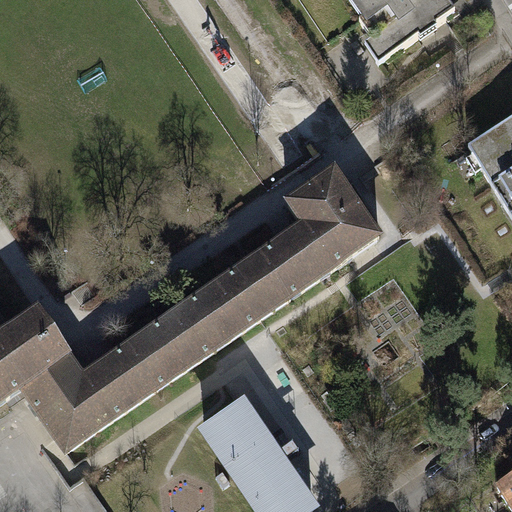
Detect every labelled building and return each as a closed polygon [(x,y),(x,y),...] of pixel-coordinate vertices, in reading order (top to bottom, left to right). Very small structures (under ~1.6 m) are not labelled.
[(358,0),(369,16),(391,0),(358,0)] [(444,0),(391,0),(369,16),(359,22),(386,62),(418,41),(415,36),(433,24),(436,29),(455,16),(444,0)] [(501,202),(511,220),(511,123),(469,150),(501,202)] [(82,379),(69,360),(22,392),(65,455),(379,241),(333,175),(286,207),(302,229),(82,379)] [(0,406),(22,392),(69,360),(37,314),(7,334),(0,323),(0,406)] [(306,511),(235,410),(201,434),(253,511),(306,511)] [(511,476),(493,488),(508,511),(511,509),(511,476)]
